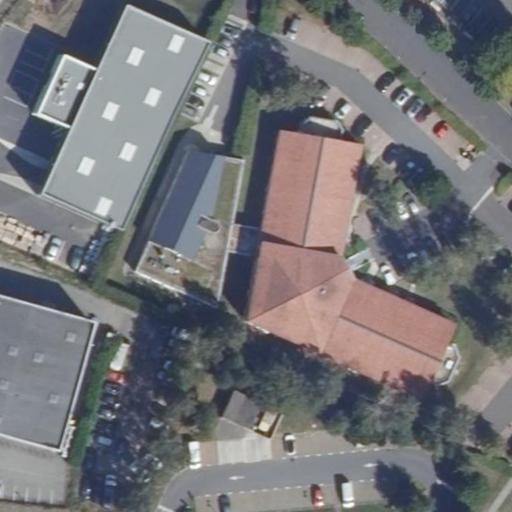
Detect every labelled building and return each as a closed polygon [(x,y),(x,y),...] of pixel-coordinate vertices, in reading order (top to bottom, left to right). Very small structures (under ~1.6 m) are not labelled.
[(89,69),(57,54),(30,113),(62,128),(32,193),(119,231),(161,137),(206,43),(119,5),(89,69)] [(256,254),(244,321),(419,401),(428,383),(437,388),(449,383),(459,358),(454,346),(445,344),(454,326),(350,279),(338,258),(358,146),(339,143),(341,133),(335,124),(308,118),(298,125),(297,135),(278,132),(260,231),(256,254)] [(230,225),(241,162),(189,148),(134,272),(215,308),(226,252),(230,225)] [(260,231),(230,225),(226,252),(250,256),(250,253),(256,254),(260,231)] [(91,323),(0,297),(0,438),(54,453),(91,323)] [(254,400),(232,390),(219,419),(247,430),(258,406),(254,400)]
